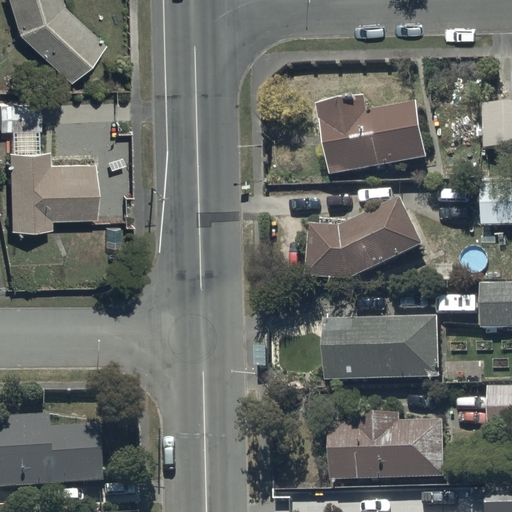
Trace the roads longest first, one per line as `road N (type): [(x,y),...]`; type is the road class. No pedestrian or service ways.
road 1 (secondary): [(196,8),(202,329)]
road 2 (residential): [(196,8),(481,0)]
road 3 (residential): [(0,335),(202,329)]
road 4 (secondary): [(202,329),(205,511)]
